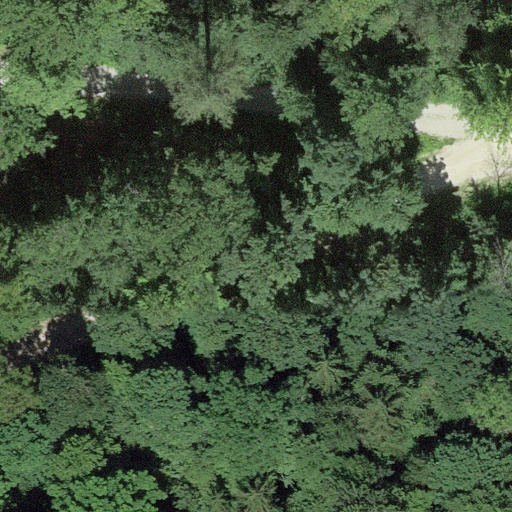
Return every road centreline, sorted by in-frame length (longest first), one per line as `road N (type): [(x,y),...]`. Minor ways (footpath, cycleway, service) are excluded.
road 1 (track): [(511,139),(0,352)]
road 2 (track): [(0,71),(199,73),(506,141)]
